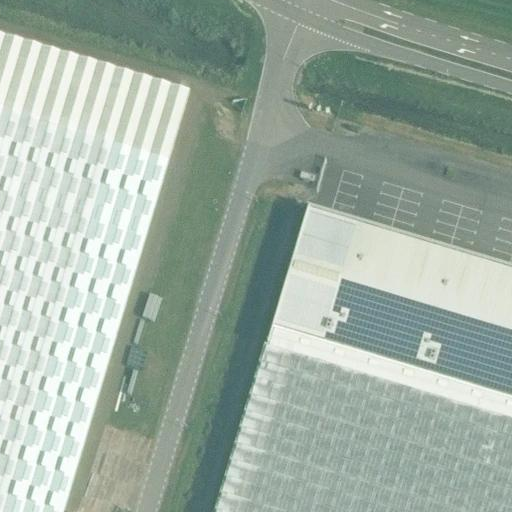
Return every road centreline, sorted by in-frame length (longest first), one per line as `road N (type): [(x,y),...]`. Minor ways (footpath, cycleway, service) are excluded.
road 1 (unclassified): [(147,511),(299,21)]
road 2 (unknown): [(259,141),(511,217)]
road 3 (tertiary): [(299,21),(511,88)]
road 4 (tertiary): [(511,56),(341,0)]
